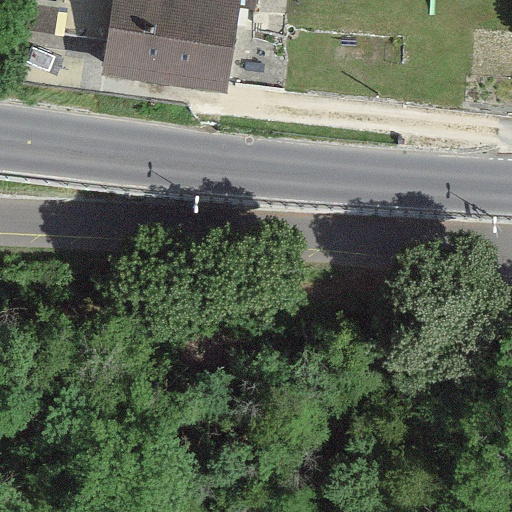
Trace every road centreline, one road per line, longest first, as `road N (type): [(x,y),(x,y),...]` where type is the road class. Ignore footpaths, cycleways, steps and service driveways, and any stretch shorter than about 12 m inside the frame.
road 1 (secondary): [(0,141),(511,188)]
road 2 (tertiary): [(511,247),(0,219)]
